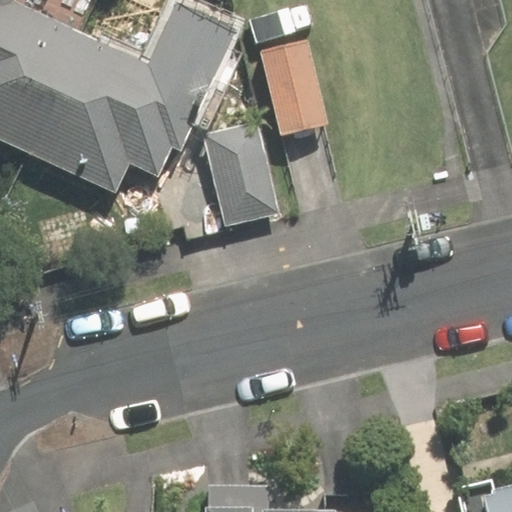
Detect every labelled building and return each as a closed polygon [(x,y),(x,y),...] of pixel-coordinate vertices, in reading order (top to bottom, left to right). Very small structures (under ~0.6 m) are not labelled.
[(18,5),(20,0),(0,0),(0,143),(116,195),(129,166),(162,180),(214,64),(160,40),(150,63),(18,5)] [(258,53),(279,137),(329,124),(307,41),(258,53)] [(277,206),(258,120),(200,132),(219,218),(277,206)] [(511,511),(511,484),(483,491),(487,511),(511,511)] [(337,511),(338,511),(278,511),(268,511),(268,497),(205,497),(205,511),(337,511)]
